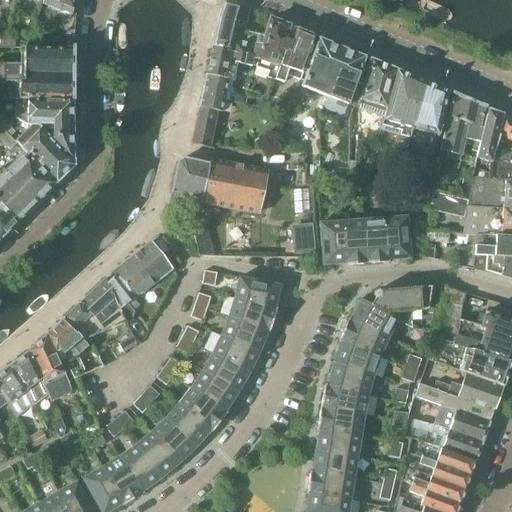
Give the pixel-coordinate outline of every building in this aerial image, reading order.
[(44,0),(43,2),(42,6),(71,17),(72,11),(73,0),(44,0)] [(219,17),(213,43),(217,44),(217,42),(224,43),(223,48),(228,49),(230,41),(239,43),(241,43),(253,46),(253,45),(261,47),(264,38),(244,32),(249,12),(239,8),(223,3),(219,17)] [(253,45),(253,46),(250,56),(252,56),(252,60),(257,61),(255,68),(268,72),(266,77),(275,80),(284,52),(287,53),(295,31),(270,20),(268,25),(264,38),(261,47),(253,45)] [(64,30),(63,48),(72,48),(74,30),(64,30)] [(315,38),(295,31),(287,53),(284,52),(275,80),(284,82),(287,69),(300,74),(315,38)] [(0,45),(0,48),(14,49),(16,40),(4,37),(0,45)] [(359,110),(360,101),(370,61),(318,40),(303,75),(300,85),(326,96),(323,105),(324,108),(339,114),(343,112),(345,105),(359,110)] [(250,56),(253,46),(241,43),(239,43),(230,41),(228,49),(223,48),(224,43),(217,42),(217,44),(213,43),(206,76),(233,81),(236,64),(251,66),(252,60),(252,56),(250,56)] [(14,100),(72,101),(72,53),(23,52),(22,65),(0,64),(0,85),(5,85),(5,82),(7,82),(7,100),(14,100)] [(395,72),(370,61),(360,101),(359,110),(383,119),(385,109),(395,72)] [(385,109),(383,119),(380,131),(398,136),(396,144),(400,144),(399,150),(405,152),(408,140),(424,83),(395,72),(385,109)] [(222,113),(224,101),(226,93),(226,92),(230,93),(233,81),(206,76),(191,145),(209,148),(217,111),(222,113)] [(424,83),(408,140),(434,148),(447,93),(424,83)] [(226,93),(224,101),(245,105),(247,97),(226,93)] [(476,152),(487,111),(484,110),(484,109),(452,95),(440,149),(448,151),(446,159),(460,162),(464,144),(474,146),(472,152),(476,152)] [(72,126),(72,101),(14,100),(14,118),(26,124),(26,125),(30,125),(40,126),(40,121),(52,121),(52,126),(72,126)] [(487,111),(476,152),(474,159),(490,164),(499,137),(494,135),(501,116),(487,111)] [(0,128),(9,137),(15,132),(10,127),(12,125),(0,113),(0,128)] [(499,137),(490,164),(490,180),(511,181),(511,119),(501,116),(494,135),(499,137)] [(30,125),(14,142),(16,144),(26,154),(56,184),(73,167),(73,162),(72,161),(40,129),(40,126),(30,125)] [(72,126),(52,126),(40,126),(40,129),(72,161),(72,126)] [(0,141),(9,151),(16,144),(14,142),(9,137),(0,128),(0,141)] [(280,135),(276,144),(289,149),(293,140),(280,135)] [(56,184),(26,154),(6,173),(36,203),(56,184)] [(474,159),(471,179),(490,180),(490,164),(474,159)] [(209,164),(182,160),(177,163),(168,206),(200,212),(201,205),(245,213),(259,216),(267,172),(239,166),(210,160),(209,164)] [(0,167),(0,205),(17,222),(36,203),(6,173),(0,167)] [(468,196),(471,179),(463,178),(461,194),(468,196)] [(330,179),(330,187),(347,189),(347,179),(330,179)] [(468,202),(466,207),(511,209),(511,181),(490,180),(471,179),(468,196),(468,198),(468,202)] [(300,187),(300,203),(310,203),(310,187),(300,187)] [(416,188),(415,199),(429,200),(431,190),(416,188)] [(437,213),(441,195),(433,193),(428,211),(437,213)] [(450,198),(441,195),(437,213),(446,215),(450,198)] [(458,200),(450,198),(446,215),(454,217),(458,200)] [(468,202),(458,200),(454,217),(463,219),(464,216),(466,207),(468,202)] [(0,239),(17,222),(0,205),(0,239)] [(511,209),(466,207),(464,216),(465,216),(463,234),(511,237),(511,209)] [(407,218),(384,220),(387,261),(388,261),(410,260),(410,258),(416,257),(418,228),(407,227),(407,218)] [(387,261),(384,220),(363,221),(366,265),(388,263),(388,261),(387,261)] [(366,265),(363,221),(341,223),(344,265),(344,267),(366,265)] [(194,237),(190,225),(189,222),(173,227),(177,242),(194,237)] [(202,222),(190,225),(194,237),(199,256),(210,256),(202,222)] [(344,265),(341,223),(319,224),(322,266),(344,265)] [(310,228),(294,229),(295,254),(312,253),(310,228)] [(451,234),(424,233),(424,242),(450,244),(451,234)] [(511,237),(463,234),(457,234),(456,244),(465,245),(463,257),(460,257),(460,265),(485,272),(511,280),(511,237)] [(115,276),(106,284),(125,323),(131,320),(131,314),(125,307),(172,270),(151,243),(113,273),(115,276)] [(435,250),(422,249),(421,257),(433,259),(435,250)] [(216,274),(204,272),(201,285),(214,288),(216,274)] [(274,310),(274,309),(280,287),(238,279),(234,299),(274,310)] [(104,281),(63,320),(82,341),(90,339),(125,323),(106,284),(104,281)] [(436,299),(436,300),(439,300),(461,307),(465,295),(438,287),(436,299)] [(431,288),(376,292),(375,293),(374,293),(374,294),(373,294),(373,295),(373,296),(373,297),(374,298),(375,299),(371,306),(370,307),(397,322),(411,330),(410,312),(427,311),(431,288)] [(210,298),(198,294),(194,306),(206,311),(210,298)] [(234,299),(228,318),(267,332),(267,333),(269,334),(276,310),(274,309),(274,310),(234,299)] [(361,300),(350,321),(388,340),(397,322),(370,307),(371,306),(361,300)] [(439,300),(434,339),(437,340),(455,346),(459,320),(461,307),(439,300)] [(202,322),(206,311),(194,306),(190,318),(202,322)] [(480,327),(459,320),(455,346),(511,363),(511,358),(511,321),(485,313),(480,327)] [(259,354),(267,333),(267,332),(228,318),(220,337),(259,354)] [(49,333),(65,361),(66,363),(77,357),(88,347),(82,341),(63,320),(49,333)] [(350,321),(348,320),(338,343),(340,344),(340,343),(380,358),(387,342),(388,340),(350,321)] [(186,328),(181,339),(192,345),(198,333),(186,328)] [(424,331),(411,330),(410,342),(422,344),(424,331)] [(65,361),(49,333),(28,353),(47,395),(51,402),(71,393),(59,363),(65,361)] [(117,345),(123,353),(134,346),(130,337),(117,345)] [(249,374),(259,354),(220,337),(211,355),(249,374)] [(192,345),(181,339),(175,350),(186,356),(192,345)] [(455,346),(437,340),(430,362),(465,374),(502,387),(511,363),(455,346)] [(340,343),(340,344),(333,364),(373,377),(379,360),(380,358),(340,343)] [(47,395),(28,353),(9,367),(26,392),(32,405),(32,406),(47,395)] [(211,355),(202,372),(237,395),(249,374),(211,355)] [(417,372),(421,360),(409,356),(405,367),(417,372)] [(180,366),(170,359),(163,369),(173,377),(180,366)] [(372,379),(373,377),(333,364),(327,386),(327,387),(367,396),(372,379)] [(9,367),(0,373),(0,396),(7,405),(13,420),(32,406),(32,405),(26,392),(9,367)] [(417,372),(405,367),(401,380),(413,384),(417,372)] [(166,387),(173,377),(163,369),(155,379),(166,387)] [(237,395),(202,372),(190,389),(224,414),(225,413),(237,395)] [(438,379),(434,390),(456,398),(493,412),(502,387),(465,374),(461,383),(453,380),(452,384),(438,379)] [(456,398),(434,390),(419,385),(415,397),(454,412),(489,424),(493,412),(456,398)] [(327,387),(327,386),(325,386),(320,409),(364,416),(367,399),(367,396),(327,387)] [(149,387),(140,397),(150,406),(159,396),(149,387)] [(190,389),(178,405),(210,432),(209,433),(211,434),(226,414),(225,413),(224,414),(190,389)] [(405,405),(408,393),(395,390),(392,402),(405,405)] [(150,406),(140,397),(132,406),(141,415),(150,406)] [(178,405),(165,420),(195,449),(209,433),(210,432),(178,405)] [(364,416),(320,409),(316,431),(318,432),(319,431),(360,437),(363,419),(364,416)] [(387,412),(386,420),(404,423),(406,415),(387,412)] [(454,412),(447,430),(482,443),(489,424),(454,412)] [(114,421),(123,431),(132,423),(124,413),(114,421)] [(415,425),(417,418),(409,416),(404,434),(413,436),(415,425)] [(447,430),(427,422),(417,418),(415,425),(438,433),(433,447),(439,449),(447,430)] [(165,420),(150,434),(178,465),(195,449),(165,420)] [(404,423),(386,420),(384,429),(402,431),(404,423)] [(123,431),(114,421),(105,429),(113,439),(123,431)] [(59,440),(63,439),(65,429),(62,424),(53,428),(59,440)] [(89,438),(99,433),(96,426),(86,431),(89,438)] [(475,461),(482,443),(447,430),(439,449),(440,449),(475,461)] [(319,431),(318,432),(315,452),(357,459),(360,437),(319,431)] [(47,441),(42,432),(28,438),(33,448),(47,441)] [(70,433),(63,439),(59,440),(63,448),(70,444),(71,446),(77,443),(70,433)] [(99,433),(89,438),(86,439),(90,450),(104,443),(99,433)] [(150,434),(135,446),(160,480),(178,465),(150,434)] [(399,460),(402,445),(392,443),(388,458),(399,460)] [(76,455),(71,446),(70,444),(63,448),(70,459),(76,455)] [(135,446),(118,458),(141,493),(142,493),(160,480),(135,446)] [(53,457),(48,448),(35,454),(40,464),(53,457)] [(440,449),(435,464),(470,476),(475,461),(440,449)] [(357,459),(315,452),(312,473),(353,480),(357,459)] [(406,453),(403,467),(465,490),(470,476),(435,464),(406,453)] [(40,464),(35,454),(22,461),(27,471),(40,464)] [(141,493),(118,458),(101,469),(122,505),(121,506),(122,507),(143,494),(142,493),(141,493)] [(400,482),(426,491),(460,504),(465,490),(403,467),(400,482)] [(15,477),(10,468),(0,472),(0,480),(2,484),(15,477)] [(122,505),(101,469),(82,480),(99,511),(109,511),(121,506),(122,505)] [(393,487),(396,473),(385,470),(382,485),(393,487)] [(312,473),(310,472),(306,495),(308,496),(308,495),(350,501),(353,480),(312,473)] [(67,511),(92,511),(76,483),(57,494),(67,511)] [(389,502),(393,487),(382,485),(379,499),(389,502)] [(426,491),(423,498),(420,506),(423,507),(438,511),(456,511),(460,504),(426,491)] [(67,511),(57,494),(38,504),(42,511),(67,511)] [(308,495),(308,496),(305,511),(348,511),(350,501),(308,495)] [(438,511),(423,507),(421,511),(419,511),(401,507),(403,498),(397,497),(393,511),(438,511)]
